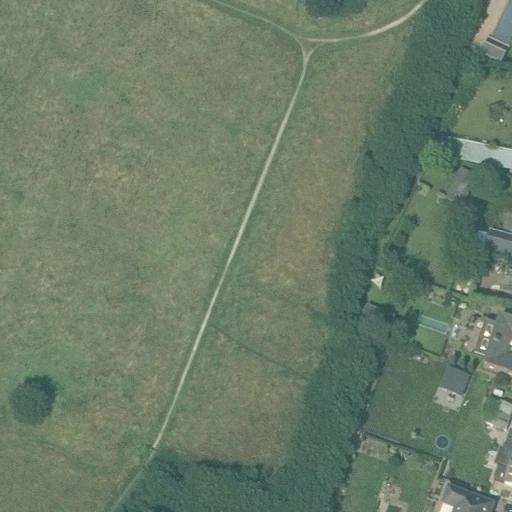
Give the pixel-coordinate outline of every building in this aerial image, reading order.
[(484,45),(479,55),(484,57),(501,65),(506,55),(503,53),(487,46),(484,45)] [(479,177),(468,172),(448,210),(459,215),(479,177)] [(511,200),(497,197),(489,227),(511,233),(511,200)] [(511,238),(490,234),(485,258),(511,263),(511,238)] [(473,319),(462,353),(486,361),(484,369),(511,377),(511,321),(500,318),(497,327),(473,319)] [(448,368),(440,389),(462,398),(470,377),(448,368)] [(511,420),(484,411),(486,424),(507,431),(511,420)] [(511,434),(507,449),(511,451),(511,464),(510,471),(499,468),(494,481),(511,486),(511,434)] [(491,511),(494,505),(449,489),(443,505),(455,509),(454,511),(491,511)]
